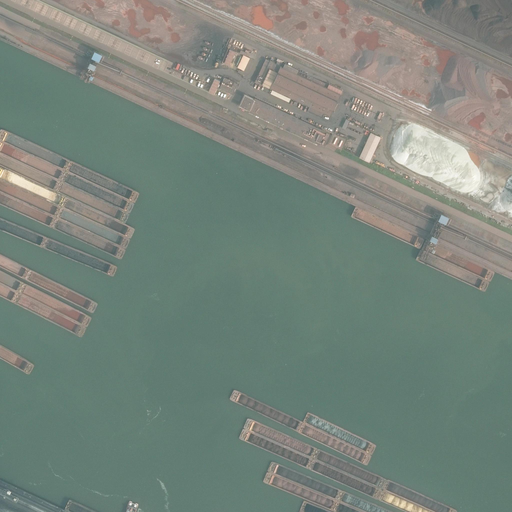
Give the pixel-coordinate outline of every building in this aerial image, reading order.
[(316,36),(325,34),(324,29),(327,28),(326,25),(330,24),(330,21),(323,23),(324,26),(316,28),(318,33),(314,34),(314,36),(316,36)] [(230,49),(224,63),(231,65),(236,51),(230,49)] [(244,69),(249,58),(243,55),(237,68),(242,70),(242,68),(244,69)] [(249,71),(254,60),(249,58),(244,69),(242,68),(242,70),(241,71),(239,70),(237,72),(243,75),(244,72),(246,73),(247,70),(249,71)] [(266,59),(255,82),(261,85),(262,84),(270,88),(309,107),(308,110),(322,117),(323,113),(330,116),(341,94),(339,93),(340,91),(333,87),(307,75),(300,71),(298,74),(296,73),(297,70),(286,65),(285,68),(280,66),(282,63),(277,61),(276,64),(272,62),(266,59)] [(232,94),(237,83),(224,77),(219,88),(232,94)] [(215,78),(209,91),(214,94),(220,80),(215,78)] [(255,98),(254,99),(248,96),(246,101),(245,100),(241,108),(244,109),(245,108),(249,110),(249,111),(284,128),(283,128),(292,132),(292,131),(319,144),(325,132),(325,131),(298,118),(290,114),(255,98)] [(370,133),(359,157),(370,162),(381,137),(370,133)]
